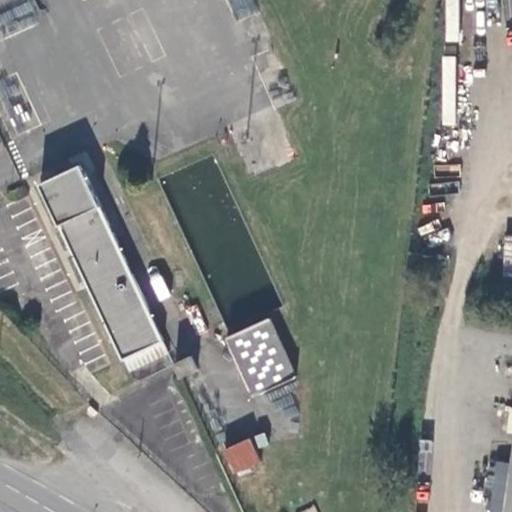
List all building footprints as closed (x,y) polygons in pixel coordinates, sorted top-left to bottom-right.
[(228,0),(238,20),(258,10),(253,0),(228,0)] [(163,342),(79,161),(37,180),(122,362),(125,360),(163,342)] [(511,231),(503,232),(502,272),(511,272),(511,231)] [(201,322),(194,306),(185,310),(193,325),(201,322)] [(297,376),(269,316),(225,337),(253,396),(297,376)] [(169,354),(163,342),(125,360),(130,371),(169,354)] [(180,376),(197,368),(189,353),(173,361),(180,376)] [(234,475),(261,463),(249,436),(222,449),(234,475)] [(506,511),(511,469),(511,465),(497,463),(490,511),(506,511)]
